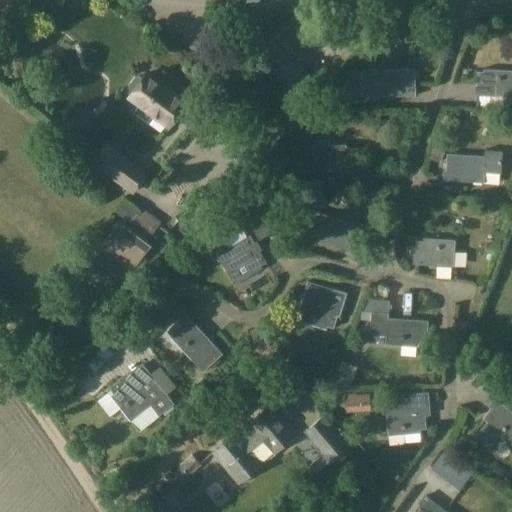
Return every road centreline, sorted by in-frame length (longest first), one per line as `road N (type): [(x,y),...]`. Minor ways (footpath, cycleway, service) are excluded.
road 1 (unknown): [(380,511),(450,407),(447,308),(382,272),(469,0)]
road 2 (track): [(105,511),(0,362)]
